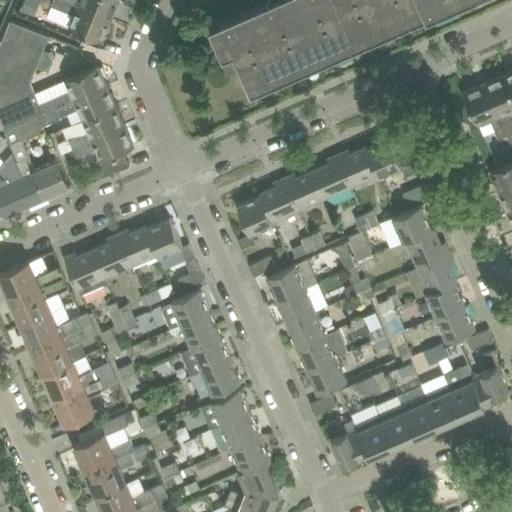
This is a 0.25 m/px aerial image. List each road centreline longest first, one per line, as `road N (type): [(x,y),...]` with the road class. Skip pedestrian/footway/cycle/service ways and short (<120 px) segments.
road 1 (residential): [(322,492),(183,169)]
road 2 (residential): [(511,319),(427,128),(414,69)]
road 3 (residential): [(183,169),(414,69)]
road 4 (residential): [(322,492),(511,409)]
road 5 (residential): [(0,250),(183,169)]
road 6 (residential): [(183,169),(139,74),(163,0)]
road 7 (residential): [(54,511),(0,387)]
